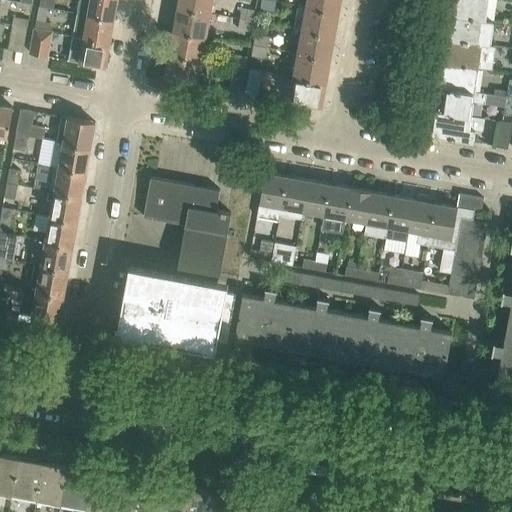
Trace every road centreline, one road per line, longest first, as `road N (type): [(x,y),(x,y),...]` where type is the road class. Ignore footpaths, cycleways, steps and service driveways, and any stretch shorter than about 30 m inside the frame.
road 1 (residential): [(451,466),(64,396)]
road 2 (unclassified): [(64,396),(123,103)]
road 3 (residential): [(329,143),(123,103)]
road 4 (residential): [(511,176),(329,143)]
road 5 (residential): [(329,143),(356,0)]
road 6 (unclassified): [(0,79),(123,103)]
